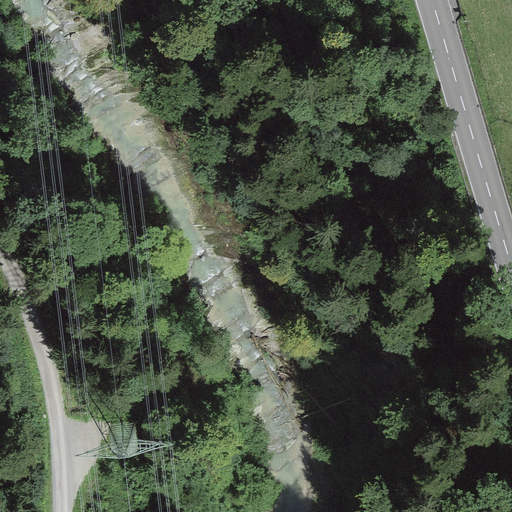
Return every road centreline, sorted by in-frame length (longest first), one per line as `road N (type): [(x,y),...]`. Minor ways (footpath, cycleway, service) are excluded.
road 1 (secondary): [(432,0),(511,266)]
road 2 (track): [(60,511),(57,422),(29,319),(0,259)]
